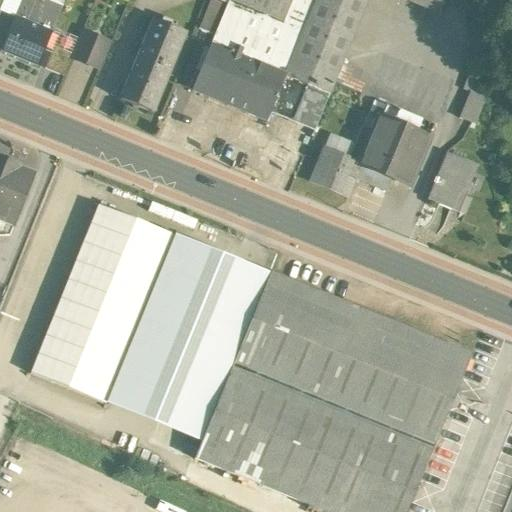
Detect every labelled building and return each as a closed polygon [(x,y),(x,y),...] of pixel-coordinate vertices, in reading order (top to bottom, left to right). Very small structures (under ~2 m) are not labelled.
[(61,8),(42,0),(20,0),(0,52),(37,67),(61,8)] [(314,0),(229,0),(191,92),(245,114),(241,123),(261,132),(265,123),(266,123),(269,114),(291,123),(306,87),(284,77),(314,0)] [(367,0),(314,0),(284,77),(306,87),(331,97),(367,0)] [(400,0),(439,16),(445,0),(400,0)] [(184,34),(153,21),(120,101),(151,114),(184,34)] [(111,44),(81,32),(70,60),(99,72),(111,44)] [(482,98),(469,93),(458,119),(474,126),(483,104),(482,98)] [(432,127),(384,107),(382,111),(371,107),(362,127),(348,158),(347,161),(361,166),(391,179),(391,180),(408,187),(432,127)] [(348,158),(323,148),(309,183),(346,199),(354,181),(361,166),(347,161),(348,158)] [(477,168),(446,155),(435,181),(433,180),(432,185),(433,185),(427,201),(457,214),(477,168)] [(0,225),(12,230),(34,174),(4,162),(0,172),(0,225)] [(391,179),(361,166),(354,181),(385,194),(391,180),(391,179)] [(172,237),(102,209),(32,377),(106,407),(172,237)] [(172,237),(106,407),(203,444),(269,274),(172,237)] [(405,511),(470,357),(269,274),(203,444),(193,459),(323,511),(405,511)]
